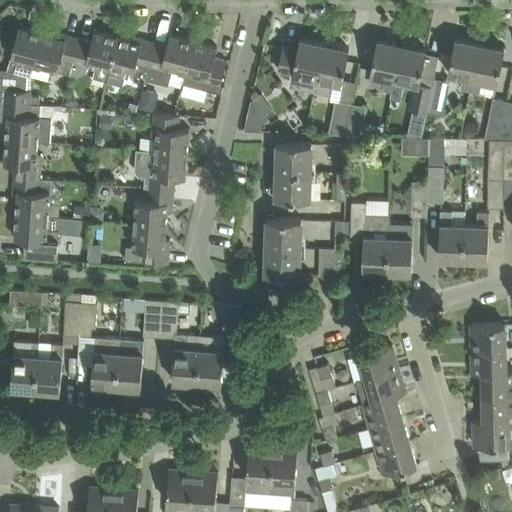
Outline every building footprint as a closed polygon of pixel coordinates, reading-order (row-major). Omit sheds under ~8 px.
[(8,69),(33,75),(34,63),(42,32),(20,26),(8,69)] [(80,37),(71,72),(76,74),(78,68),(73,67),(74,62),(97,68),(94,76),(106,80),(118,36),(95,30),(92,40),(80,37)] [(34,63),(33,75),(49,80),(52,68),(71,72),(80,37),(58,31),(57,36),(42,32),(34,63)] [(156,41),(146,77),(146,78),(169,84),(173,73),(174,68),(186,71),(194,40),(170,33),(168,44),(156,41)] [(118,36),(106,80),(107,80),(111,67),(146,77),(156,41),(133,35),(132,39),(118,36)] [(460,88),(470,90),(481,43),(456,37),(449,72),(463,75),(460,88)] [(315,90),(325,43),(301,38),(299,44),(284,40),(279,69),(293,72),(291,85),(315,90)] [(382,89),(392,91),(403,44),(378,38),(370,74),(385,77),(382,89)] [(194,40),(186,71),(183,82),(206,88),(222,92),(224,85),(221,84),(228,60),(215,56),(218,46),(194,40)] [(325,43),(315,90),(325,92),(328,79),(342,82),(345,67),(349,48),(325,43)] [(505,48),(481,43),(470,90),(479,92),(482,79),(498,82),(505,48)] [(403,44),(392,91),(391,97),(400,99),(404,81),(416,83),(410,110),(416,112),(411,135),(422,137),(427,114),(434,77),(422,74),(427,49),(403,44)] [(434,77),(427,114),(440,117),(442,117),(445,99),(449,80),(434,77)] [(6,87),(5,100),(42,103),(42,99),(36,90),(6,87)] [(68,92),(65,102),(76,105),(78,98),(75,93),(68,92)] [(269,97),(251,94),(246,126),(264,129),(269,97)] [(493,97),(484,138),(489,138),(498,139),(506,100),(493,97)] [(327,132),(345,133),(351,103),(335,99),(327,132)] [(8,124),(7,139),(39,141),(51,141),(53,117),(41,117),(42,103),(5,100),(3,124),(8,124)] [(498,139),(505,139),(511,139),(511,101),(506,100),(498,139)] [(351,103),(345,133),(361,134),(367,106),(351,103)] [(138,148),(138,149),(189,152),(190,128),(180,127),(181,114),(154,111),(152,137),(158,137),(157,150),(138,148)] [(101,114),(100,127),(110,127),(110,115),(101,114)] [(429,165),(428,181),(428,201),(443,201),(444,166),(446,145),(451,145),(450,154),(468,154),(469,137),(460,137),(444,137),(432,136),(429,165)] [(488,178),(503,179),(505,139),(498,139),(489,138),(488,178)] [(16,163),(15,176),(62,179),(42,176),(43,154),(39,154),(39,141),(7,139),(5,162),(16,163)] [(511,139),(505,139),(503,179),(511,179),(511,139)] [(313,142),(278,141),(277,169),(312,170),(313,142)] [(340,143),(339,157),(348,157),(348,143),(340,143)] [(149,187),(149,188),(175,190),(176,176),(187,176),(189,152),(138,149),(136,170),(140,174),(146,175),(145,186),(149,187)] [(339,157),(339,171),(347,171),(348,157),(339,157)] [(312,170),(277,169),(276,197),(311,198),(312,170)] [(347,171),(339,171),(338,184),(347,185),(347,171)] [(18,199),(17,213),(59,216),(62,179),(15,176),(13,199),(18,199)] [(427,216),(428,201),(428,181),(413,180),(412,215),(427,216)] [(346,199),(347,185),(338,184),(338,199),(346,199)] [(137,198),(135,223),(167,225),(168,211),(173,211),(175,190),(149,188),(148,199),(137,198)] [(365,235),(364,269),(388,269),(390,214),(367,213),(368,200),(352,199),(352,219),(346,219),(345,234),(365,235)] [(75,217),(91,218),(92,206),(76,205),(75,217)] [(93,205),(92,218),(104,218),(105,210),(99,205),(93,205)] [(441,236),(440,256),(464,257),(466,224),(453,224),(454,210),(441,210),(441,236)] [(466,224),(464,257),(489,258),(490,238),(491,211),(479,211),(478,225),(466,224)] [(59,216),(17,213),(16,237),(26,238),(25,257),(58,259),(61,228),(58,228),(59,216)] [(390,214),(388,269),(413,270),(414,222),(402,222),(390,222),(391,214),(390,214)] [(303,217),(268,216),(267,244),(302,246),(303,217)] [(79,218),(78,232),(90,233),(91,219),(79,218)] [(337,218),(337,234),(345,234),(346,219),(337,218)] [(166,238),(167,225),(135,223),(133,246),(128,246),(127,259),(169,262),(171,239),(166,238)] [(337,234),(336,247),(345,248),(345,234),(337,234)] [(302,246),(267,244),(266,272),(301,274),(302,246)] [(320,268),(332,269),(333,247),(321,246),(320,268)] [(336,247),(336,261),(344,262),(345,248),(336,247)] [(336,261),(335,275),(344,275),(344,262),(336,261)] [(43,304),(44,290),(12,288),(11,302),(43,304)] [(65,333),(81,334),(84,293),(68,292),(67,299),(65,333)] [(84,293),(81,334),(92,335),(92,327),(97,327),(99,302),(96,301),(97,294),(84,293)] [(145,334),(161,335),(164,298),(147,297),(145,334)] [(173,379),(198,381),(201,333),(178,332),(180,299),(164,298),(161,335),(176,336),(173,379)] [(243,305),(226,303),(223,330),(240,332),(243,305)] [(32,311),(32,323),(42,324),(42,312),(32,311)] [(472,323),(473,348),(507,347),(506,322),(472,323)] [(201,333),(198,381),(222,383),(226,335),(201,333)] [(93,383),(117,385),(121,337),(96,336),(93,383)] [(121,337),(117,385),(142,386),(145,339),(121,337)] [(12,386),(37,388),(40,340),(16,338),(12,386)] [(40,340),(37,388),(61,390),(65,342),(40,340)] [(361,353),(367,377),(400,367),(393,344),(361,353)] [(473,348),(473,371),(511,370),(511,369),(507,370),(507,347),(473,348)] [(318,365),(325,389),(329,388),(329,389),(336,386),(333,374),(329,362),(318,365)] [(358,380),(364,403),(407,390),(400,367),(367,377),(358,380)] [(484,372),(484,395),(511,394),(511,370),(473,371),(473,372),(484,372)] [(321,403),(324,415),(336,411),(332,400),(329,389),(329,388),(325,389),(317,391),(321,403)] [(364,403),(371,426),(404,416),(397,394),(407,391),(407,390),(364,403)] [(474,419),(474,420),(511,418),(511,394),(484,395),(485,419),(474,419)] [(328,425),(323,426),(327,439),(339,436),(334,424),(339,422),(336,411),(324,415),(325,416),(328,425)] [(371,426),(378,449),(410,439),(404,416),(371,426)] [(511,418),(474,420),(475,444),(511,443),(511,418)] [(417,463),(410,439),(378,449),(385,472),(417,463)] [(246,490),(271,491),(274,444),(250,442),(246,490)] [(274,444),(271,491),(295,493),(299,445),(274,444)] [(322,453),(325,464),(336,461),(333,450),(322,453)] [(316,467),(330,511),(336,511),(337,503),(333,489),(335,488),(331,475),(338,474),(337,472),(344,470),(341,460),(336,462),(336,461),(325,464),(316,467)] [(166,511),(191,511),(195,469),(170,467),(166,511)] [(195,469),(191,511),(229,511),(230,502),(217,501),(219,471),(195,469)] [(88,511),(113,511),(115,487),(91,485),(88,511)] [(115,487),(113,511),(137,511),(140,489),(115,487)] [(290,511),(308,511),(309,498),(292,497),(290,511)] [(230,502),(229,511),(243,511),(244,503),(230,502)] [(371,511),(382,511),(379,502),(369,504),(371,511)] [(10,511),(35,511),(36,505),(11,503),(10,511)]
